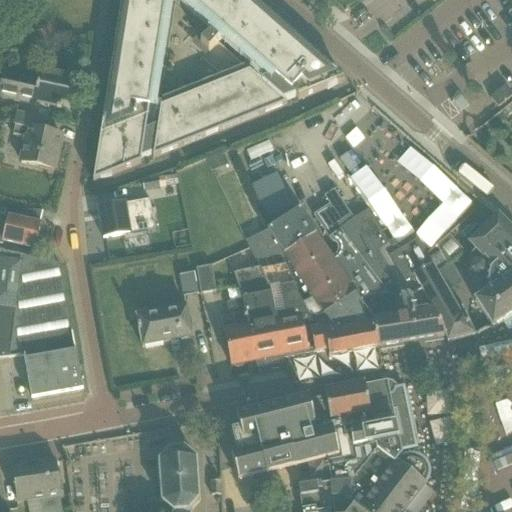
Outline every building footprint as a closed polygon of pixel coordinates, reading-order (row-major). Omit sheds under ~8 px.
[(121,0),(93,184),(140,165),(152,160),(286,106),(298,101),(344,83),(249,0),(121,0)] [(4,75),(0,94),(0,99),(16,103),(34,107),(35,102),(67,110),(74,77),(71,77),(71,74),(62,72),(61,75),(41,71),(39,81),(21,78),(4,75)] [(490,100),(498,109),(511,97),(511,96),(505,87),(490,100)] [(468,108),(460,97),(451,104),(459,114),(468,108)] [(16,127),(13,138),(27,141),(25,147),(20,146),(17,159),(23,160),(22,164),(53,171),(61,137),(49,134),(52,122),(18,115),(16,127)] [(223,154),(206,160),(211,173),(228,167),(223,154)] [(251,186),(250,187),(265,220),(292,208),(277,175),(251,186)] [(157,180),(141,183),(143,194),(159,191),(157,180)] [(329,207),(323,211),(375,279),(373,280),(382,291),(392,284),(411,299),(425,310),(431,315),(434,315),(438,324),(440,324),(445,338),(447,344),(474,337),(465,316),(461,317),(434,268),(432,268),(415,237),(396,248),(386,231),(382,234),(370,212),(353,222),(333,192),(323,199),(329,207)] [(98,210),(103,240),(155,231),(151,208),(138,210),(137,205),(125,207),(125,205),(98,210)] [(0,246),(1,247),(2,247),(3,243),(35,250),(41,225),(29,223),(31,212),(5,211),(0,211),(0,246)] [(327,352),(329,359),(377,349),(370,319),(331,259),(300,212),(299,211),(268,232),(280,251),(280,252),(277,255),(282,266),(307,320),(307,323),(309,323),(311,334),(310,334),(314,354),(327,352)] [(323,211),(313,218),(332,244),(333,245),(334,245),(336,246),(337,249),(337,250),(337,252),(337,255),(336,256),(334,258),(331,259),(370,319),(377,349),(445,338),(440,324),(438,324),(434,315),(431,315),(425,310),(411,299),(392,284),(382,291),(373,280),(375,279),(323,211)] [(475,303),(493,330),(511,316),(511,232),(498,217),(469,245),(474,251),(471,256),(475,260),(471,265),(469,275),(468,285),(470,294),(472,299),(475,303)] [(454,261),(463,253),(449,237),(445,240),(436,248),(447,267),(454,261)] [(255,363),(255,366),(285,360),(277,324),(275,323),(271,298),(258,271),(244,274),(235,247),(225,251),(235,276),(233,276),(239,290),(237,290),(242,302),(255,363)] [(0,360),(23,358),(32,401),(83,392),(60,266),(3,253),(0,252),(0,360)] [(277,324),(285,360),(308,355),(302,324),(307,323),(307,320),(282,266),(258,271),(271,298),(275,323),(277,324)] [(197,269),(201,295),(217,293),(212,267),(197,269)] [(179,277),(183,299),(199,296),(195,274),(179,277)] [(229,317),(221,318),(224,333),(231,368),(255,363),(242,302),(235,303),(226,305),(229,317)] [(136,318),(142,349),(192,339),(186,308),(136,318)] [(300,383),(331,377),(329,365),(298,372),(300,383)] [(332,483),(350,480),(367,463),(373,455),(379,459),(384,458),(386,459),(392,463),(396,462),(400,457),(402,455),(401,453),(417,450),(404,388),(396,390),(395,388),(395,387),(394,386),(393,385),(392,384),(390,383),(389,383),(388,383),(365,387),(364,384),(336,388),(324,391),(325,398),(320,399),(327,453),(328,467),(331,479),(332,483)] [(327,453),(320,399),(308,401),(308,399),(236,417),(239,431),(231,433),(237,454),(231,456),(239,482),(307,464),(312,484),(331,479),(328,467),(327,453)] [(171,511),(189,511),(188,510),(195,502),(198,501),(199,498),(197,497),(197,482),(198,481),(198,477),(197,477),(196,460),(197,459),(196,457),(194,458),(184,450),(184,449),(182,449),(181,450),(173,451),(171,449),(168,449),(169,451),(162,460),(159,462),(158,463),(160,465),(161,480),(159,481),(160,484),(161,485),(161,500),(160,501),(160,503),(164,504),(171,511)] [(359,511),(405,511),(426,485),(425,485),(427,482),(429,478),(430,475),(430,469),(427,464),(424,461),(422,459),(418,457),(414,456),(411,456),(400,457),(396,462),(392,463),(386,459),(384,458),(379,459),(373,455),(367,463),(350,480),(351,498),(348,503),(359,511)] [(55,462),(11,470),(17,504),(27,502),(28,511),(61,511),(59,498),(61,495),(56,463),(55,462)] [(359,511),(348,503),(351,498),(350,480),(332,483),(331,479),(312,484),(299,488),(302,511),(359,511)] [(211,484),(212,497),(221,496),(220,483),(211,484)]
